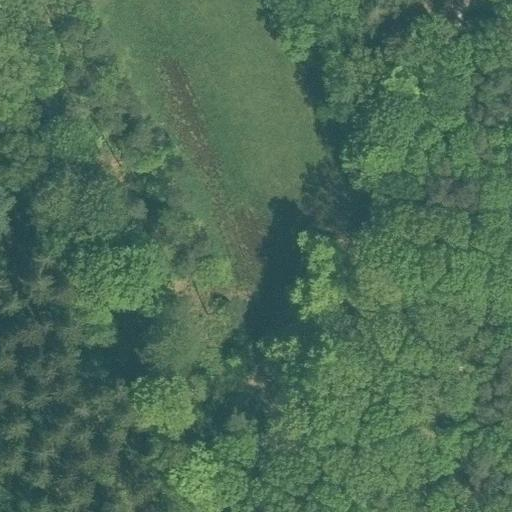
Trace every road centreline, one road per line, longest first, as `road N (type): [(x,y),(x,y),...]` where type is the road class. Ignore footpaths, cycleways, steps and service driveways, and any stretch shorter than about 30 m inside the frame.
road 1 (track): [(232,511),(0,5)]
road 2 (track): [(236,511),(453,0)]
